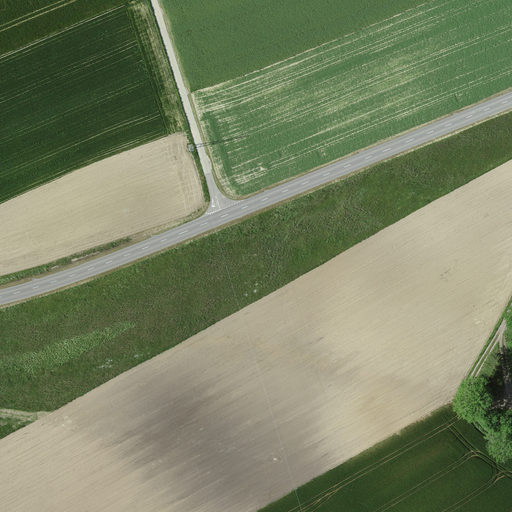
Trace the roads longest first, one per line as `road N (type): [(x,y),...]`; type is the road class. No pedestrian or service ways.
road 1 (tertiary): [(0,297),(111,261),(511,99)]
road 2 (track): [(222,216),(155,0)]
